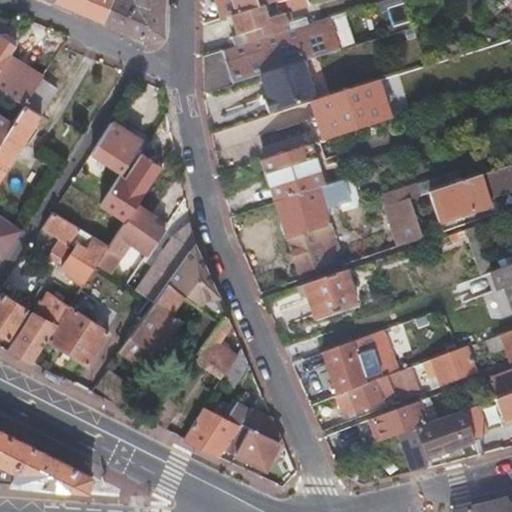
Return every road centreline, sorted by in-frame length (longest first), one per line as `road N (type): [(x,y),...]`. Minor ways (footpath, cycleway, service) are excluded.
road 1 (residential): [(322,511),(319,483),(211,233),(176,62)]
road 2 (primary): [(0,383),(253,511)]
road 3 (residential): [(10,0),(176,62)]
road 4 (residential): [(395,511),(511,471)]
